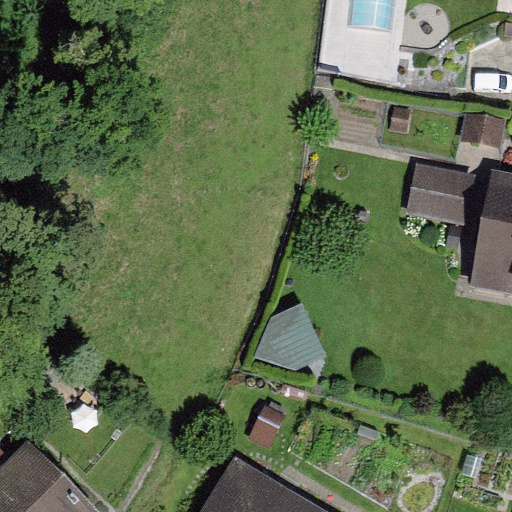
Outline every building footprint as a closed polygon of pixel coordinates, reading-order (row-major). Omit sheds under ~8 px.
[(472,177),(423,171),(418,218),(467,224),(472,177)] [(511,183),(502,181),(482,296),(511,301),(511,183)] [(278,310),(264,361),(313,374),(327,323),(278,310)] [(0,511),(86,511),(30,455),(0,484),(0,511)] [(308,511),(236,470),(211,511),(308,511)]
